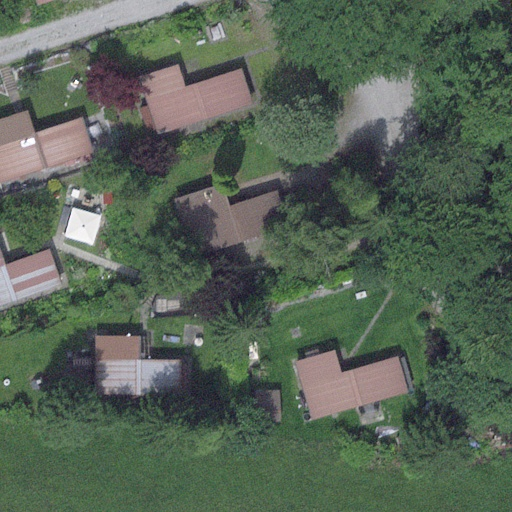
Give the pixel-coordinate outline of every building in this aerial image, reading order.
[(179,64),(138,77),(157,134),(253,103),(241,67),(186,85),(179,64)] [(27,110),(0,119),(0,182),(95,151),(84,115),(34,132),(27,110)] [(221,186),(180,199),(199,256),(295,225),(283,189),(228,207),(221,186)] [(0,264),(0,305),(64,285),(52,248),(0,265),(0,264)] [(138,337),(95,336),(94,396),(182,397),(183,359),(138,359),(138,337)] [(338,351),(297,364),(316,421),(411,390),(399,354),(344,372),(338,351)]
